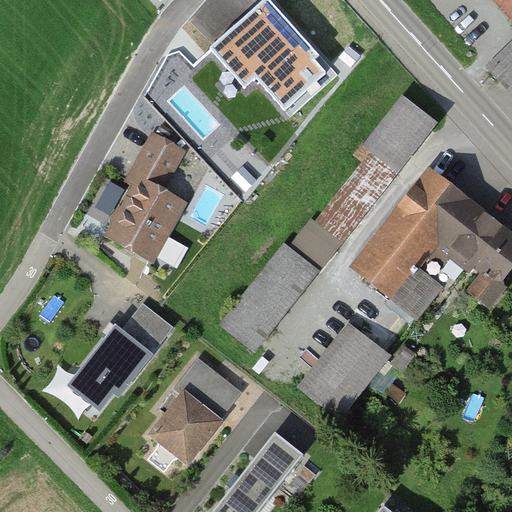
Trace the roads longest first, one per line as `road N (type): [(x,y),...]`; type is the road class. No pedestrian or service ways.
road 1 (residential): [(0,316),(156,43),(189,0)]
road 2 (tertiary): [(511,145),(380,0)]
road 3 (residential): [(0,391),(117,511)]
